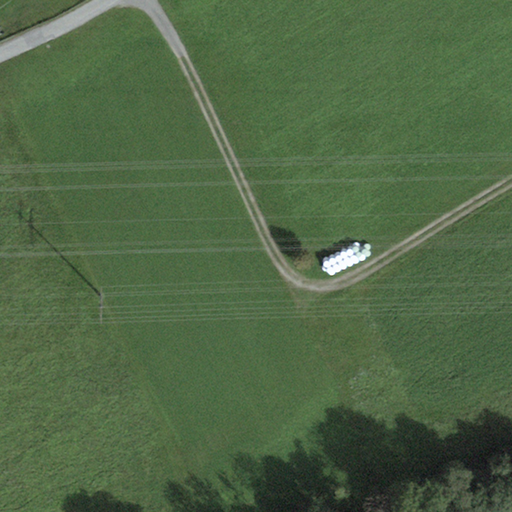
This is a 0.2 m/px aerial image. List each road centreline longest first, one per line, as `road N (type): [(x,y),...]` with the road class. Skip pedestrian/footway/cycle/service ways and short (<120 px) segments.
road 1 (track): [(150,0),(280,265),(300,283),(353,281),(511,185)]
road 2 (residential): [(118,0),(0,53)]
